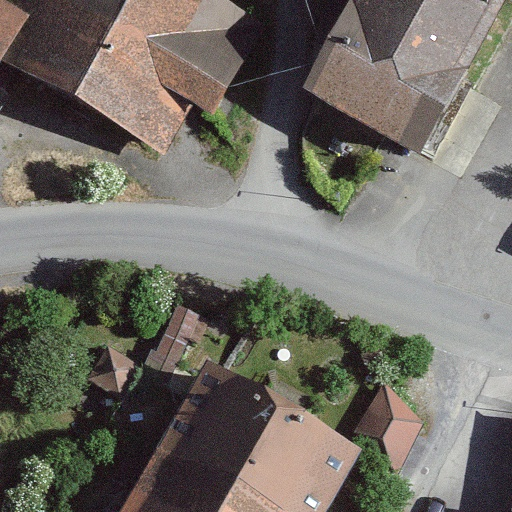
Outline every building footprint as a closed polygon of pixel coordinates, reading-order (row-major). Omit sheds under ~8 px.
[(26,0),(17,23),(0,54),(0,90),(184,180),(263,21),(221,0),(26,0)] [(470,0),(340,0),(294,99),(417,158),(488,8),(470,0)] [(0,54),(17,23),(0,14),(0,54)] [(315,511),(346,460),(188,368),(103,511),(315,511)] [(381,382),(357,429),(403,452),(427,405),(381,382)] [(511,511),(511,445),(497,511),(511,511)]
